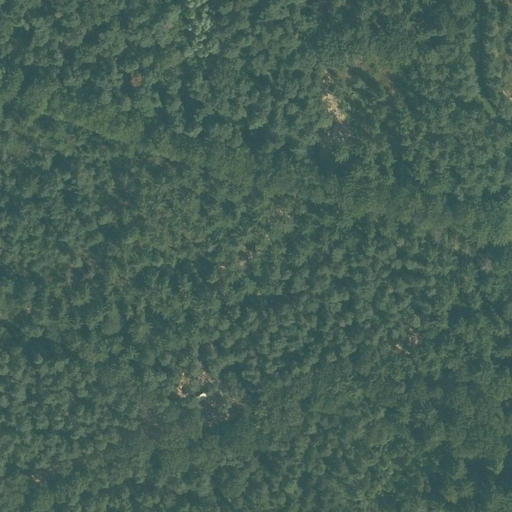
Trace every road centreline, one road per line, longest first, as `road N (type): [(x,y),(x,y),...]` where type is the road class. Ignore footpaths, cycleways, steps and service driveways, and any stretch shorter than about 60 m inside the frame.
road 1 (track): [(511,328),(450,336),(0,491)]
road 2 (track): [(325,0),(330,149),(316,188),(262,244),(196,358),(187,429)]
road 3 (track): [(0,106),(120,0)]
road 4 (track): [(83,342),(187,429)]
